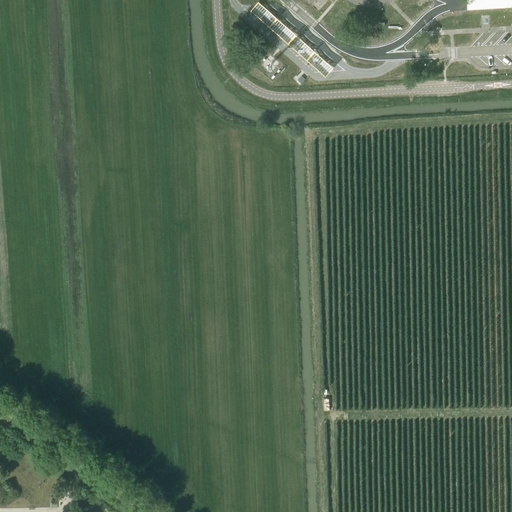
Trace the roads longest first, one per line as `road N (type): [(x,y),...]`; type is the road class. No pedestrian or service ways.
road 1 (unclassified): [(511,85),(272,99),(225,61),(216,0)]
road 2 (tertiary): [(142,511),(0,401)]
